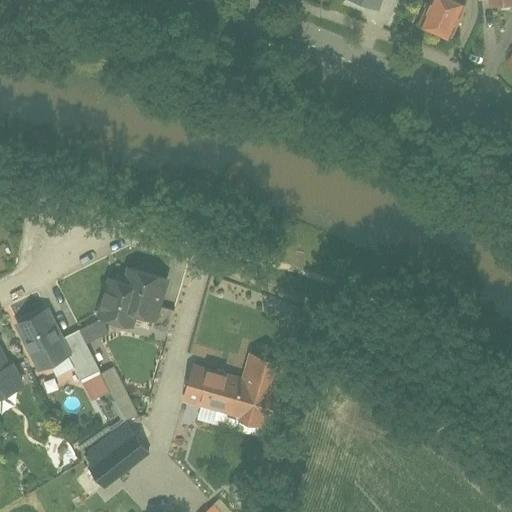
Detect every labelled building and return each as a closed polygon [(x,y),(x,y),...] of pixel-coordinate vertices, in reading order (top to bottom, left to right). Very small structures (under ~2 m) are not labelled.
[(381,0),(354,0),(378,9),(381,0)] [(466,4),(458,0),(432,0),(420,25),(449,39),(466,4)] [(511,0),(490,0),(491,10),(511,8),(511,0)] [(129,264),(126,279),(108,275),(98,318),(130,325),(133,315),(152,319),(163,272),(129,264)] [(55,304),(17,324),(41,372),(80,352),(55,304)] [(0,399),(29,384),(14,355),(10,357),(0,336),(0,399)] [(194,362),(185,402),(270,423),(285,359),(250,351),(244,374),(194,362)] [(127,420),(140,413),(129,394),(116,401),(127,420)] [(84,458),(106,487),(151,453),(129,424),(84,458)] [(233,511),(220,498),(205,511),(233,511)]
